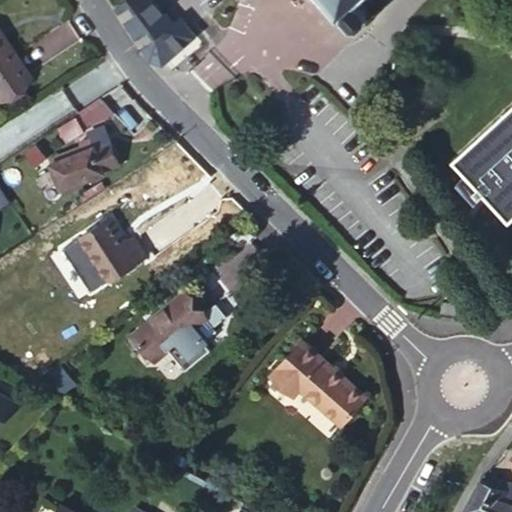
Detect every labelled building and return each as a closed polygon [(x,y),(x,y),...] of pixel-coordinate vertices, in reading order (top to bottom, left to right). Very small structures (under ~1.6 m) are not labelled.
[(113,0),(152,61),(163,62),(196,35),(174,11),(167,16),(154,0),(113,0)] [(333,0),(339,6),(341,4),(351,16),(358,16),(365,10),(365,3),(362,0),(333,0)] [(0,34),(0,93),(27,76),(0,34)] [(89,82),(67,97),(77,112),(99,97),(89,82)] [(511,106),(455,157),(511,220),(511,106)] [(103,125),(89,132),(94,144),(50,162),(61,188),(120,163),(103,125)] [(130,243),(126,238),(110,216),(78,238),(105,278),(145,251),(136,239),(130,243)] [(132,233),(126,238),(130,243),(136,239),(132,233)] [(183,291),(133,333),(155,357),(204,315),(183,291)] [(302,338),(270,373),(293,393),(300,386),(339,421),(364,393),(302,338)] [(0,393),(0,419),(16,402),(0,393)] [(511,482),(495,476),(492,484),(508,490),(511,490),(511,482)] [(492,484),(480,479),(462,510),(466,511),(499,511),(508,490),(492,484)] [(511,511),(511,490),(508,490),(499,511),(511,511)] [(77,511),(61,503),(55,511),(77,511)]
